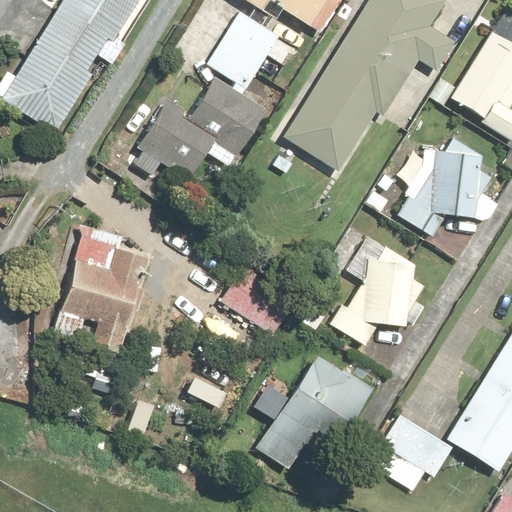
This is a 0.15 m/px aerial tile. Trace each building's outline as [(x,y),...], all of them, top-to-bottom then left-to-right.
[(134,0),(57,0),(0,92),(0,105),(50,136),(134,0)] [(332,0),(229,0),(251,13),(257,3),(311,35),(332,0)] [(421,0),(363,0),(274,141),(330,176),(374,107),(381,111),(410,65),(419,71),(440,37),(431,32),(443,14),(421,0)] [(278,60),(289,40),(237,10),(205,65),(244,88),(265,53),(278,60)] [(511,66),(511,51),(482,33),(438,104),(504,144),(511,131),(511,116),(501,110),(511,91),(511,67),(511,68),(511,66)] [(227,148),(163,98),(131,138),(196,188),(227,148)] [(431,152),(427,152),(426,159),(389,215),(424,238),(438,217),(470,219),(471,199),(482,179),(472,173),(472,165),(477,158),(441,136),(431,152)] [(115,240),(75,229),(46,336),(72,343),(78,319),(90,323),(83,347),(114,355),(140,260),(112,252),(115,240)] [(417,288),(406,281),(407,266),(408,264),(377,245),(368,260),(359,260),(358,276),(338,308),(334,306),(322,326),(356,347),(370,325),(403,327),(404,308),(417,288)] [(282,316),(233,284),(220,304),(269,336),(282,316)] [(511,437),(511,315),(439,437),(493,470),(511,437)] [(361,392),(304,358),(249,450),(281,469),(301,435),(326,450),(361,392)] [(453,447),(399,415),(381,447),(386,450),(374,470),(413,493),(425,472),(435,478),(453,447)]
